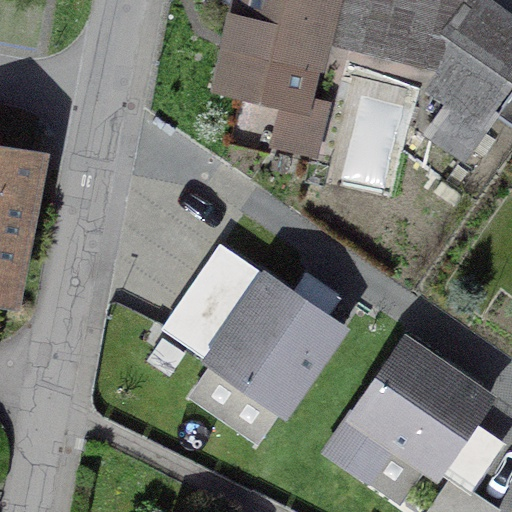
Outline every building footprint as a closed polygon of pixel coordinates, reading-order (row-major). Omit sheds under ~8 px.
[(246,0),(224,90),(290,105),(293,106),(308,40),(327,44),(338,0),(246,0)] [(511,23),(467,0),(349,0),(339,38),(406,63),(438,69),(437,95),(483,121),(511,82),(511,23)] [(511,131),(511,90),(493,118),(511,131)] [(0,300),(2,300),(28,160),(0,155),(0,300)] [(200,352),(256,269),(223,247),(167,331),(200,352)] [(200,352),(275,403),(331,320),(256,269),(200,352)] [(484,396),(405,344),(333,453),(372,478),(397,440),(438,467),(463,428),(484,396)]
